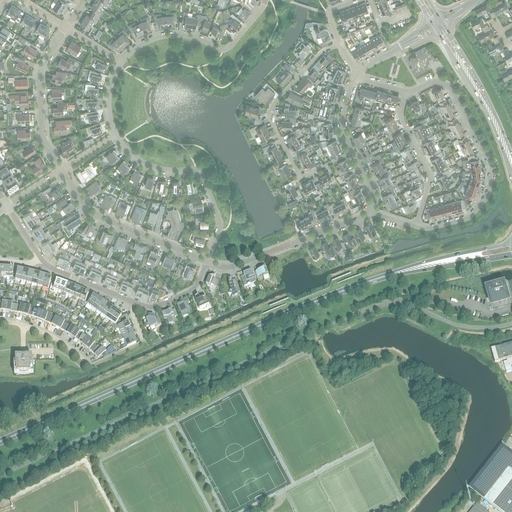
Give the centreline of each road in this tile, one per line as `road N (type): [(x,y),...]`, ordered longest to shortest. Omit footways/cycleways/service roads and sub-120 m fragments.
road 1 (secondary): [(0,441),(310,303),(440,262)]
road 2 (residential): [(404,91),(434,81),(449,86),(491,175),(467,215),(417,221)]
road 3 (residential): [(352,151),(300,177),(270,117),(272,104),(322,50),(339,44)]
road 4 (residential): [(207,263),(219,222),(197,168),(148,164),(114,134)]
road 5 (residential): [(207,263),(92,214),(60,170)]
road 6 (residential): [(121,61),(163,36),(225,49),(264,0)]
road 7 (residential): [(207,263),(221,269),(368,209)]
road 8 (residential): [(60,170),(41,127),(38,73),(65,26)]
road 9 (residential): [(417,221),(429,171),(401,119),(404,91)]
